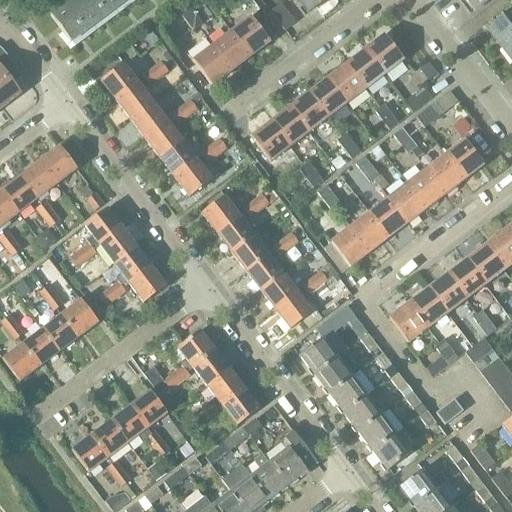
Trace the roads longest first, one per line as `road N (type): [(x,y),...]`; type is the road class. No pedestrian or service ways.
road 1 (residential): [(491,421),(462,383),(428,390),(356,300),(511,190)]
road 2 (residential): [(61,106),(207,291)]
road 3 (residential): [(207,291),(346,475)]
road 4 (residential): [(36,420),(207,291)]
road 5 (residential): [(223,119),(378,0)]
road 6 (residential): [(511,133),(406,0)]
